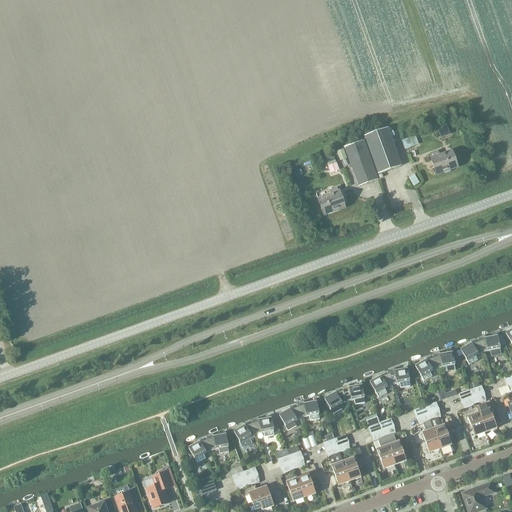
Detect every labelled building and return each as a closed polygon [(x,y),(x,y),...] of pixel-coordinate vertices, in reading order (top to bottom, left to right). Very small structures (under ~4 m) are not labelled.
[(378,175),(401,167),(387,128),(364,137),(378,175)] [(443,129),(437,131),(440,139),(446,137),(443,129)] [(412,147),(418,145),(415,136),(409,138),(412,147)] [(358,187),(377,180),(364,141),(344,148),(358,187)] [(442,173),(458,168),(452,151),(431,159),(436,173),(442,171),(442,173)] [(336,164),(328,167),(331,173),(339,171),(336,164)] [(339,193),(338,188),(329,191),(331,196),(318,200),(324,216),(339,211),(338,209),(344,207),(340,193),(339,193)] [(477,340),(482,353),(490,352),(491,356),(500,355),(499,350),(500,350),(500,348),(505,347),(502,338),(497,338),(498,338),(485,340),(484,337),(477,340)] [(475,357),(482,353),(477,340),(470,343),(471,345),(460,351),(466,362),(467,362),(469,366),(477,361),(475,357)] [(456,353),(452,354),(455,366),(461,365),(458,358),(456,353)] [(432,356),(437,370),(445,368),(446,373),(455,371),(454,366),(455,366),(452,354),(440,356),(439,354),(432,356)] [(430,374),(437,370),(432,356),(425,359),(426,362),(415,368),(421,378),(424,382),(432,378),(430,374)] [(387,373),(392,386),(400,385),(401,389),(410,387),(409,383),(407,370),(395,373),(394,370),(387,373)] [(393,391),(392,386),(387,373),(380,375),(381,378),(370,384),(376,395),(378,399),(387,394),(384,390),(390,387),(392,391),(393,391)] [(341,389),(346,403),(354,401),(355,406),(365,404),(364,399),(362,387),(350,389),(349,387),(341,389)] [(473,398),(484,394),(482,387),(474,390),(470,391),(473,398)] [(339,406),(346,403),(341,389),(334,392),(335,394),(324,400),(330,411),(331,411),(333,415),(341,411),(339,406)] [(462,402),(473,398),(470,391),(459,395),(462,402)] [(445,392),(439,394),(442,401),(447,399),(445,392)] [(484,394),(473,398),(475,405),(486,402),(484,394)] [(473,398),(462,402),(465,410),(475,405),(473,398)] [(296,406),(301,419),(309,417),(310,422),(319,420),(318,416),(319,415),(316,403),(304,405),(303,403),(296,406)] [(425,407),(427,414),(439,410),(436,403),(425,407)] [(488,404),(476,408),(485,433),(497,429),(495,427),(501,425),(495,409),(490,411),(488,404)] [(294,423),(301,419),(296,406),(289,408),(290,411),(279,417),(285,428),(286,427),(288,432),(296,427),(294,423)] [(416,418),(427,414),(425,407),(414,411),(416,418)] [(439,410),(427,414),(440,450),(451,446),(444,426),(441,427),(438,419),(441,418),(439,410)] [(429,454),(440,450),(433,430),(427,414),(416,418),(420,426),(424,423),(427,433),(422,434),(429,454)] [(474,437),(485,433),(478,414),(467,418),(474,437)] [(251,422),(256,435),(264,434),(265,438),(274,437),(273,432),(274,432),(271,420),(259,422),(258,419),(251,422)] [(382,430),(393,426),(391,420),(380,424),(382,430)] [(249,439),(256,435),(251,422),(244,425),(245,427),(234,433),(240,444),(243,448),(251,443),(249,439)] [(371,435),(382,430),(380,424),(368,428),(371,435)] [(393,426),(382,430),(395,466),(406,462),(399,443),(395,444),(392,435),(395,434),(393,426)] [(382,430),(371,435),(375,442),(378,440),(381,449),(377,451),(384,470),(395,466),(382,430)] [(206,438),(211,452),(219,450),(219,455),(229,453),(228,448),(226,436),(214,438),(213,436),(206,438)] [(334,440),(337,447),(348,443),(346,436),(334,440)] [(203,456),(211,452),(206,438),(199,441),(199,443),(189,449),(195,460),(197,464),(206,460),(203,456)] [(325,451),(337,447),(334,440),(323,444),(325,451)] [(348,443),(337,447),(339,453),(350,451),(348,443)] [(337,447),(325,451),(329,458),(333,457),(336,465),(331,467),(338,486),(350,482),(343,463),(337,447)] [(294,448),(288,450),(290,456),(296,454),(294,448)] [(291,463),(303,459),(300,452),(296,454),(290,456),(289,456),(291,463)] [(291,463),(289,456),(278,460),(280,467),(291,463)] [(303,459),(291,463),(294,470),(305,467),(303,459)] [(343,463),(350,482),(361,478),(354,459),(343,463)] [(294,470),(291,463),(280,467),(284,474),(294,470)] [(246,479),(257,475),(255,468),(244,473),(246,479)] [(148,489),(146,489),(148,496),(148,498),(149,502),(151,502),(153,510),(169,504),(164,491),(175,487),(169,469),(156,474),(157,476),(153,478),(155,484),(154,487),(148,489)] [(246,479),(244,473),(232,477),(235,483),(246,479)] [(257,475),(246,479),(235,483),(238,491),(249,486),(259,483),(257,475)] [(297,479),(304,499),(315,495),(308,475),(297,479)] [(210,478),(196,483),(201,496),(201,497),(216,492),(210,478)] [(293,503),(304,499),(297,479),(286,483),(293,503)] [(478,511),(486,510),(481,498),(494,493),(490,484),(462,495),(465,503),(466,503),(468,506),(467,507),(468,511),(478,511)] [(274,507),(267,488),(248,494),(253,506),(255,511),(261,509),(262,511),(274,507)] [(136,491),(115,499),(119,511),(135,511),(134,507),(140,504),(136,491)] [(52,511),(53,511),(47,495),(41,497),(46,511),(52,511)] [(89,511),(113,511),(109,501),(102,503),(103,505),(89,510),(89,511)]
